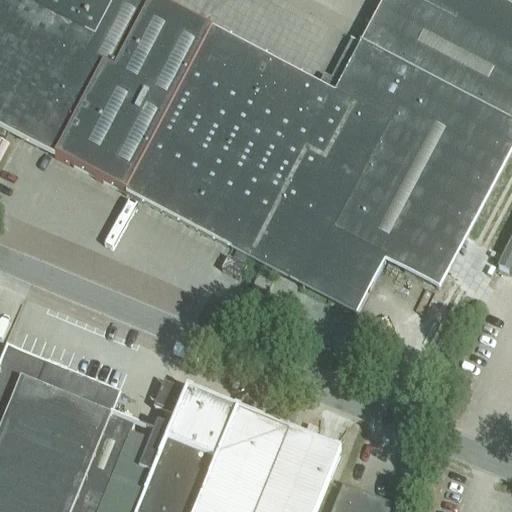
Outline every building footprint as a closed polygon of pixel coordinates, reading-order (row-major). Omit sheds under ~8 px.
[(324,78),(317,92),(142,0),(0,0),(0,128),(357,317),(385,264),(438,292),(511,152),(511,12),(489,0),(387,0),(362,48),(351,43),(342,61),(343,61),(332,82),(324,78)] [(0,161),(9,145),(0,140),(0,161)] [(221,273),(239,283),(246,270),(228,260),(221,273)] [(252,290),(267,298),(273,287),(258,279),(252,290)] [(105,500),(134,430),(110,420),(120,397),(7,351),(0,367),(0,511),(317,511),(335,467),(339,459),(340,455),(187,393),(186,396),(163,387),(153,412),(175,421),(170,434),(157,428),(138,474),(152,480),(138,511),(100,511),(102,507),(107,509),(110,502),(105,500)] [(339,459),(335,467),(341,470),(344,461),(339,459)] [(391,511),(393,509),(343,488),(333,511),(391,511)]
